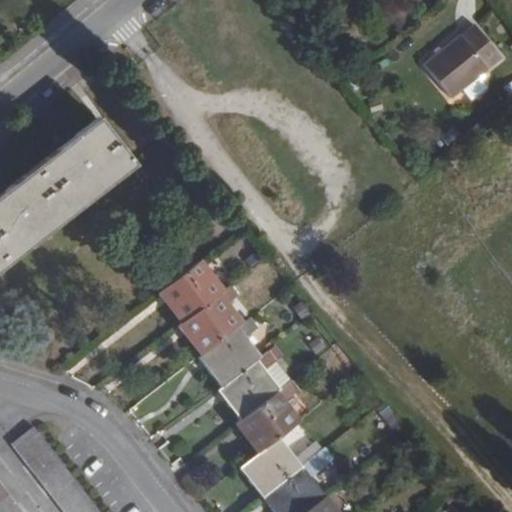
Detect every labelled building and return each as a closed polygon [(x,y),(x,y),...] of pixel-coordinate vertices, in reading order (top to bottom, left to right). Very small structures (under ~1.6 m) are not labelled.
[(502,60),(476,27),(425,66),(452,100),(502,60)] [(97,120),(0,196),(0,272),(135,167),(97,120)] [(169,306),(184,325),(221,298),(224,295),(201,264),(165,292),(174,302),(169,306)] [(191,340),(204,359),(244,327),(221,298),(184,325),(194,337),(191,340)] [(209,373),(224,393),(263,361),(248,342),(258,335),(250,323),(244,327),(204,359),(213,369),(209,373)] [(230,408),(242,423),(277,397),(281,394),(266,375),(277,365),(270,356),(263,361),(224,393),(233,405),(230,408)] [(266,375),(281,394),(292,385),(277,365),(266,375)] [(247,441),(259,456),(280,439),(298,425),(277,397),(242,423),(240,426),(250,437),(247,441)] [(100,511),(35,429),(15,445),(66,511),(100,511)] [(258,484),(266,495),(301,468),(280,439),(259,456),(239,471),(252,487),(258,484)] [(270,511),(304,511),(324,497),(301,468),(266,495),(274,506),(269,510),(270,511)] [(21,511),(0,485),(0,511),(21,511)] [(334,511),(324,497),(304,511),(334,511)]
